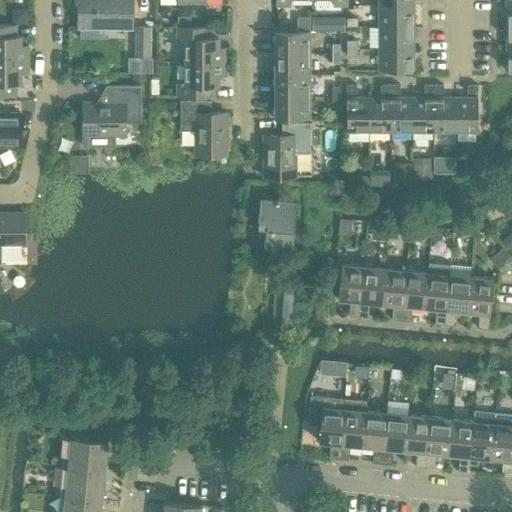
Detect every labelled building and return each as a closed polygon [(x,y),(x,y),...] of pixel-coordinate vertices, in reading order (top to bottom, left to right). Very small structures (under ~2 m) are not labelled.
[(78,0),(78,26),(80,26),(79,38),(107,39),(108,27),(131,27),(131,0),(78,0)] [(378,5),(378,26),(413,26),(413,5),(378,5)] [(191,16),(178,16),(178,26),(191,26),(191,16)] [(301,17),(298,21),(298,30),(311,30),(312,17),(301,17)] [(313,17),(313,29),(345,29),(345,17),(313,17)] [(15,24),(0,24),(0,58),(27,59),(27,46),(20,46),(20,36),(15,36),(15,24)] [(136,26),(135,56),(149,56),(149,26),(136,26)] [(185,39),(185,61),(225,61),(225,48),(218,48),(218,38),(206,38),(206,27),(188,26),(178,26),(178,39),(185,39)] [(413,26),(378,26),(378,48),(413,48),(413,26)] [(274,31),(274,53),(309,53),(309,31),(274,31)] [(332,43),(332,53),(340,53),(340,43),(332,43)] [(413,48),(378,48),(378,70),(413,70),(413,48)] [(274,53),(274,75),(309,75),(309,53),(274,53)] [(340,53),(332,53),(332,63),(340,63),(340,53)] [(0,93),(15,94),(15,82),(20,82),(20,72),(27,72),(27,59),(0,58),(0,93)] [(128,58),(128,72),(152,72),(152,58),(128,58)] [(225,61),(185,61),(185,83),(178,83),(178,96),(212,96),(212,85),(218,85),(218,74),(225,74),(225,61)] [(140,72),(121,73),(121,85),(140,85),(140,72)] [(274,75),(274,96),(309,96),(309,75),(274,75)] [(433,84),(424,84),(424,92),(433,92),(433,84)] [(443,84),(433,84),(433,92),(443,92),(443,84)] [(125,123),(140,123),(140,85),(108,85),(108,102),(83,102),(83,135),(84,135),(84,143),(88,146),(111,145),(114,143),(114,135),(125,135),(125,123)] [(346,85),(346,93),(356,93),(356,85),(346,85)] [(380,93),(390,93),(390,85),(380,85),(380,93)] [(390,85),(390,93),(399,93),(399,85),(390,85)] [(477,85),(467,85),(467,93),(477,92),(477,85)] [(332,87),(332,96),(340,96),(340,87),(332,87)] [(309,96),(274,96),(274,118),(309,118),(309,96)] [(340,96),(332,96),(332,106),(340,106),(340,96)] [(346,132),(368,132),(368,97),(346,97),(346,132)] [(368,132),(390,132),(390,97),(368,97),(368,132)] [(390,132),(411,132),(411,97),(390,97),(390,132)] [(411,132),(433,132),(433,97),(411,97),(411,132)] [(433,132),(454,132),(454,97),(433,97),(433,132)] [(477,97),(455,97),(455,132),(477,132),(477,97)] [(180,100),(180,130),(194,130),(194,154),(226,154),(226,112),(210,112),(210,100),(180,100)] [(0,144),(20,145),(20,113),(0,112),(0,144)] [(263,134),(263,176),(295,176),(295,152),(309,152),(309,122),(281,122),(282,134),(263,134)] [(403,169),(394,169),(394,177),(411,177),(411,160),(403,160),(403,169)] [(429,160),(411,160),(411,177),(429,177),(429,160)] [(357,186),(369,186),(369,177),(357,177),(357,186)] [(264,247),(291,249),(294,201),(258,198),(258,201),(257,227),(265,228),(264,247)] [(0,262),(0,263),(0,245),(25,245),(24,213),(0,212),(0,262)] [(473,230),(476,217),(473,215),(463,223),(473,230)] [(386,237),(388,224),(374,222),(372,236),(386,237)] [(394,223),(393,233),(410,235),(410,225),(394,223)] [(412,225),(412,233),(421,234),(422,226),(412,225)] [(432,227),(431,239),(441,240),(442,228),(432,227)] [(511,238),(509,235),(502,241),(509,250),(511,247),(511,238)] [(489,257),(496,265),(509,255),(502,247),(489,257)] [(427,272),(424,307),(436,308),(434,323),(444,324),(449,274),(450,264),(428,262),(427,272)] [(341,263),(338,298),(350,300),(349,315),(358,316),(363,265),(341,263)] [(369,301),(381,303),(384,267),(363,265),(358,316),(367,317),(369,301)] [(391,319),(401,319),(406,270),(384,267),(381,303),(392,304),(391,319)] [(411,305),(424,307),(427,272),(406,270),(401,319),(410,320),(411,305)] [(455,310),(466,311),(470,276),(449,274),(444,324),(453,325),(455,310)] [(470,276),(467,311),(479,312),(477,327),(487,328),(492,278),(470,276)] [(272,323),(290,324),(292,291),(274,289),(272,323)] [(320,373),(328,374),(329,362),(321,361),(321,362),(320,373)] [(310,395),(307,424),(319,425),(318,441),(330,442),(328,458),(338,459),(344,398),(310,395)] [(344,398),(338,459),(347,460),(349,444),(361,445),(364,410),(365,400),(344,398)] [(364,410),(361,445),(373,446),(371,462),(381,463),(386,412),(364,410)] [(472,421),(467,471),(476,472),(478,456),(490,457),(494,413),(473,411),(472,421)] [(386,412),(381,463),(390,464),(392,448),(404,449),(407,414),(386,412)] [(511,414),(494,413),(490,457),(502,459),(501,474),(511,475),(511,460),(511,414)] [(407,414),(404,449),(416,450),(414,466),(424,467),(429,416),(407,414)] [(429,416),(424,467),(433,468),(435,452),(447,453),(450,418),(429,416)] [(450,418),(447,453),(459,454),(457,470),(467,471),(472,421),(450,418)] [(301,447),(312,448),(313,436),(302,435),(301,447)] [(70,437),(67,467),(104,471),(107,440),(70,437)] [(67,467),(64,497),(101,501),(104,471),(67,467)] [(64,497),(62,511),(100,511),(101,501),(64,497)] [(165,501),(163,511),(201,511),(202,504),(165,501)]
